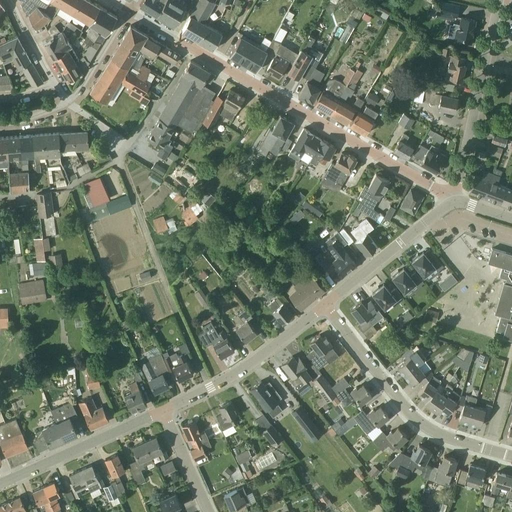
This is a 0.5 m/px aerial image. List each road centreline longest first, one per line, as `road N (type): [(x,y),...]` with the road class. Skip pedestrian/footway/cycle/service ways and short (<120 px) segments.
road 1 (residential): [(453,196),(129,9)]
road 2 (unclassified): [(511,458),(432,435),(404,412),(325,305)]
road 3 (residential): [(453,196),(498,0)]
road 4 (tertiary): [(325,305),(251,364),(162,412)]
road 5 (tertiary): [(162,412),(0,484)]
road 6 (tertiary): [(455,202),(325,305)]
